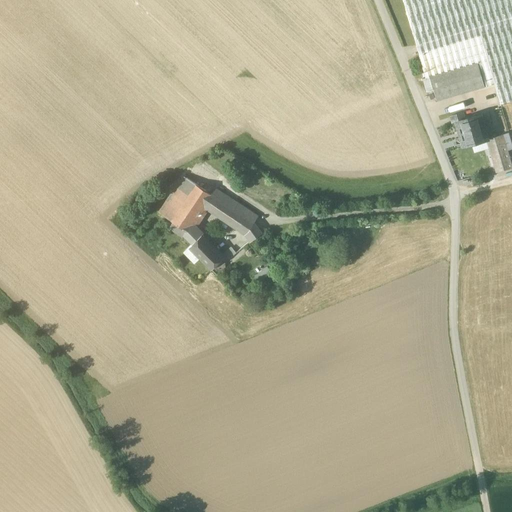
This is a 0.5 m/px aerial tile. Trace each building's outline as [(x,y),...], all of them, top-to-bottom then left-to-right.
[(511,0),(403,0),(426,77),(430,76),(478,62),(485,86),(495,83),(501,104),(511,100),(511,0)] [(478,62),(430,76),(437,100),(485,86),(478,62)] [(511,100),(501,104),(511,142),(511,100)] [(463,112),(451,116),(453,123),(457,122),(465,119),(463,112)] [(465,119),(457,122),(460,132),(463,132),(466,145),(464,146),(489,139),(488,138),(486,139),(483,125),(484,125),(481,114),(465,119)] [(502,135),(488,140),(498,172),(511,168),(502,135)] [(159,212),(172,221),(196,184),(183,176),(159,212)] [(196,184),(172,221),(187,231),(192,225),(203,208),(205,205),(212,195),(196,184)] [(233,209),(212,195),(205,205),(214,211),(247,234),(257,226),(254,223),(233,209)] [(258,217),(238,203),(233,209),(254,223),(258,217)] [(214,211),(205,205),(203,208),(212,214),(214,211)] [(187,231),(184,235),(193,244),(202,235),(192,225),(187,231)] [(257,226),(247,234),(252,240),(261,232),(257,226)] [(224,257),(202,235),(193,244),(190,247),(212,270),(224,257)] [(231,247),(224,253),(229,259),(236,252),(231,247)] [(224,257),(212,270),(215,273),(218,275),(230,263),(224,257)] [(267,267),(255,275),(260,281),(272,273),(267,267)]
